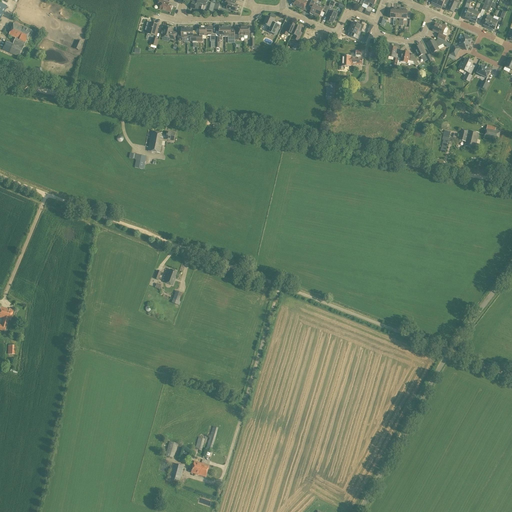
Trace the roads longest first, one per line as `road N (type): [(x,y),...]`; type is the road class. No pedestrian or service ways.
road 1 (track): [(511,375),(0,174)]
road 2 (track): [(511,182),(0,82)]
road 3 (unclassified): [(360,511),(448,350),(511,269)]
road 4 (track): [(279,285),(223,475),(206,480)]
